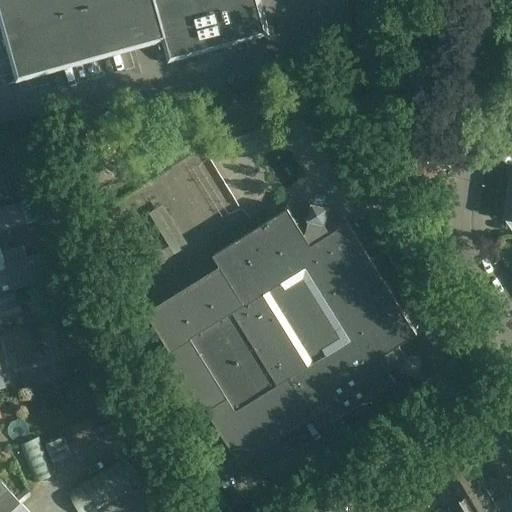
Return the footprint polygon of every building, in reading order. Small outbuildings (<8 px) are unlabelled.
[(0,0),(0,11),(17,74),(22,72),(23,77),(165,38),(170,59),(261,34),(265,28),(257,0),(0,0)] [(55,193),(0,208),(0,231),(43,219),(44,226),(62,220),(55,193)] [(149,311),(146,312),(170,350),(158,357),(165,369),(189,408),(197,420),(209,412),(240,462),(242,461),(242,460),(313,416),(314,418),(314,417),(321,428),(396,381),(388,368),(390,367),(402,370),(404,371),(404,370),(416,373),(416,374),(418,374),(418,373),(418,372),(421,360),(422,360),(422,358),(420,358),(407,355),(408,355),(406,354),(406,355),(400,345),(417,334),(348,222),(330,233),(324,224),(325,222),(324,222),(327,209),(328,209),(328,208),(326,207),(326,208),(314,205),(314,204),(312,204),(312,206),(309,218),(308,220),(309,220),(306,232),(304,234),(288,209),(213,255),(220,265),(219,266),(220,267),(149,311)] [(24,245),(1,251),(1,248),(0,248),(0,293),(12,290),(12,289),(51,278),(45,255),(28,260),(24,245)] [(447,410),(459,402),(454,393),(441,401),(447,410)] [(45,445),(53,463),(72,455),(65,437),(45,445)] [(20,446),(35,484),(55,475),(39,438),(20,446)] [(471,463),(460,445),(420,469),(432,489),(435,487),(434,486),(471,463)] [(95,511),(144,483),(128,457),(68,492),(79,511),(95,511)] [(482,482),(471,463),(434,486),(435,487),(442,499),(440,503),(442,506),(446,504),(482,482)] [(152,480),(170,511),(186,503),(172,469),(152,480)] [(393,491),(402,486),(396,476),(387,481),(393,491)] [(0,498),(9,491),(0,481),(0,498)] [(476,511),(494,502),(482,482),(446,504),(451,511),(476,511)] [(383,484),(364,495),(369,504),(388,492),(383,484)] [(404,488),(395,493),(402,505),(411,499),(404,488)] [(20,503),(9,491),(0,498),(0,511),(9,511),(11,511),(20,503)] [(379,511),(394,503),(388,492),(369,504),(373,511),(379,511)] [(499,511),(494,502),(476,511),(499,511)] [(28,511),(20,503),(11,511),(28,511)] [(399,511),(394,503),(379,511),(399,511)]
